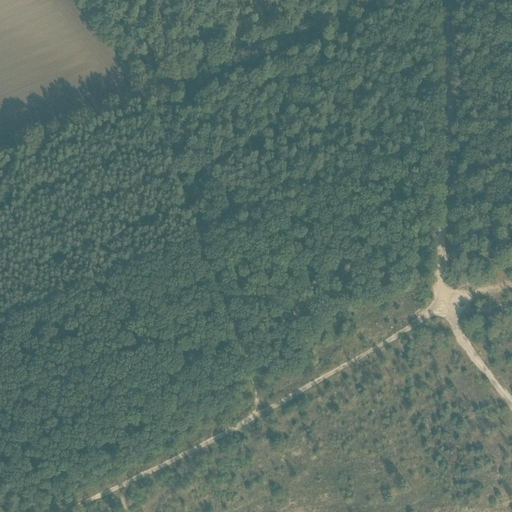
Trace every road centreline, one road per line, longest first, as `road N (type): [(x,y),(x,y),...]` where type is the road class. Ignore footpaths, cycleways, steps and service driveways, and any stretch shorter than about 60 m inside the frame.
road 1 (track): [(447,0),(443,304),(126,482)]
road 2 (track): [(374,0),(0,152)]
road 3 (track): [(139,94),(259,412)]
road 4 (track): [(443,304),(511,405)]
